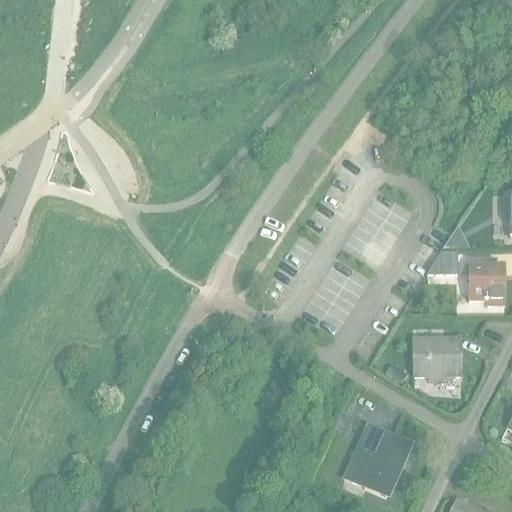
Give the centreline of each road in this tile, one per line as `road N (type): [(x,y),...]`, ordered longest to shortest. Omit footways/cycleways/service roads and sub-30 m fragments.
road 1 (unclassified): [(88,511),(230,253),(416,0)]
road 2 (unclassified): [(0,151),(76,94),(145,0)]
